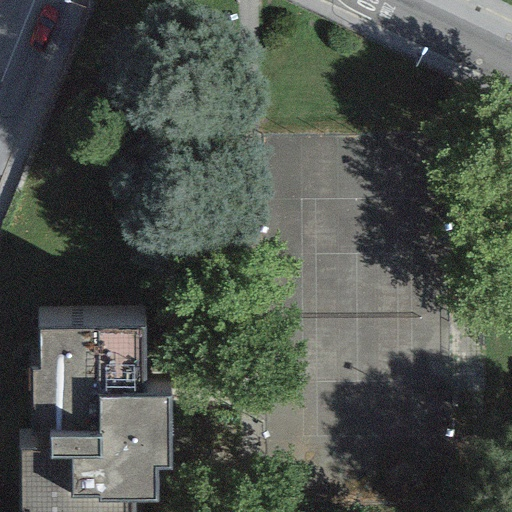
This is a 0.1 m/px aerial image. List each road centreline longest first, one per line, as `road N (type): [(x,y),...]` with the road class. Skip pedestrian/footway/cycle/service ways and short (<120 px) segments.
road 1 (unknown): [(248,0),(250,511)]
road 2 (residential): [(511,56),(394,0)]
